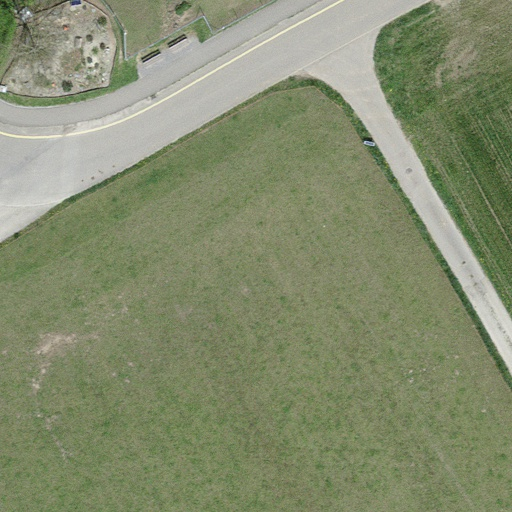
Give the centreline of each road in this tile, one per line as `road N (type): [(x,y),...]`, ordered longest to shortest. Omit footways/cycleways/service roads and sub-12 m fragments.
road 1 (residential): [(383,0),(76,166),(0,176)]
road 2 (track): [(328,28),(511,355)]
